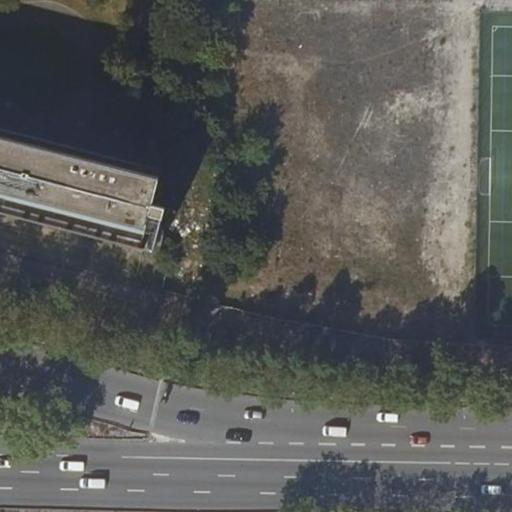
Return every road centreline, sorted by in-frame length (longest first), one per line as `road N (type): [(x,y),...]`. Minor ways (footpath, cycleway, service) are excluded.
road 1 (trunk): [(510,465),(212,423),(0,365)]
road 2 (trunk): [(510,465),(0,472)]
